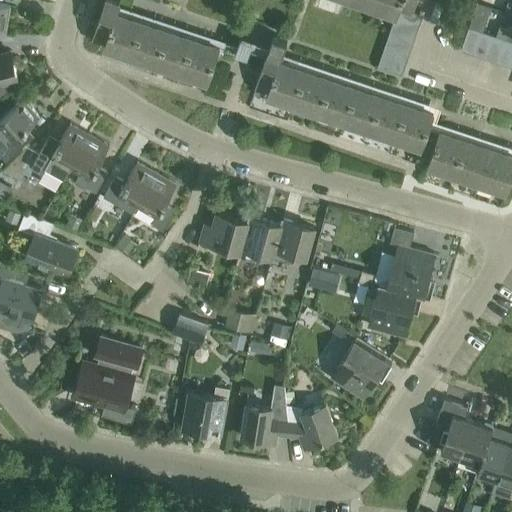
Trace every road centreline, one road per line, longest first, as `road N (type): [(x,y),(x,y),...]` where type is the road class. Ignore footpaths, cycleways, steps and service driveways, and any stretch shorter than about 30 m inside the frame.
road 1 (residential): [(0,382),(44,434),(344,494),(511,241)]
road 2 (residential): [(511,232),(215,149),(153,121),(62,53),(75,0)]
